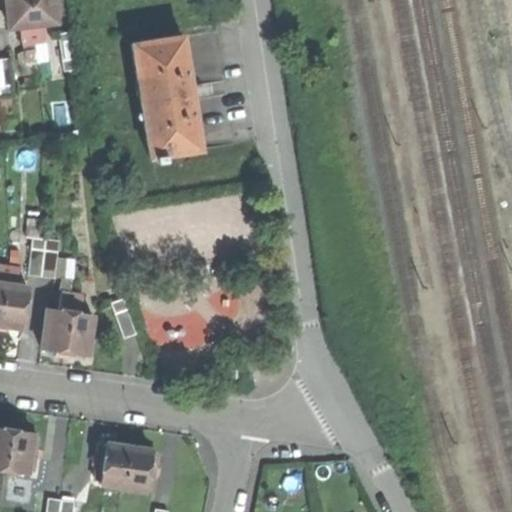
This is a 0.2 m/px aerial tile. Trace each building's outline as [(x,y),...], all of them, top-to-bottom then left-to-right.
[(6,0),(10,28),(20,26),(44,23),(55,22),(52,0),(6,0)] [(20,26),(22,43),(46,40),(44,23),(20,26)] [(71,32),(58,34),(64,71),(77,69),(71,32)] [(132,44),(150,157),(156,156),(156,161),(164,160),(163,155),(199,149),(190,92),(181,36),(161,40),(132,44)] [(44,49),(26,51),(26,52),(18,55),(19,65),(21,64),(22,73),(36,71),(35,63),(45,62),(44,49)] [(0,58),(0,97),(14,96),(10,58),(0,58)] [(232,196),(235,244),(257,243),(255,195),(232,196)] [(32,237),(28,275),(54,278),(57,257),(59,241),(43,239),(32,237)] [(65,258),(57,257),(54,278),(74,279),(76,259),(65,258)] [(7,267),(0,266),(0,283),(17,286),(19,269),(7,267)] [(0,283),(0,324),(11,326),(22,327),(27,287),(17,286),(0,283)] [(84,296),(60,293),(57,310),(81,313),(84,296)] [(124,298),(111,303),(123,338),(136,334),(124,298)] [(57,310),(47,308),(41,348),(52,350),(76,354),(87,355),(92,315),(81,313),(57,310)] [(0,468),(1,469),(26,473),(27,469),(33,470),(37,436),(32,436),(32,432),(21,431),(8,429),(0,427),(0,468)] [(100,484),(121,487),(145,490),(145,486),(151,487),(156,454),(150,453),(150,450),(138,448),(128,447),(117,445),(105,443),(105,446),(100,445),(95,479),(100,480),(100,484)] [(47,498),(45,511),(72,511),(74,501),(61,499),(47,498)]
